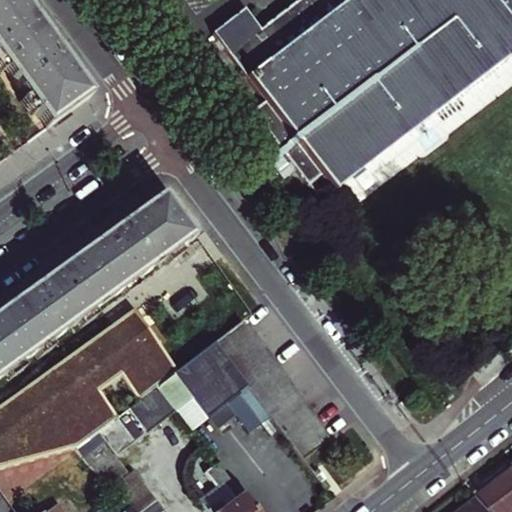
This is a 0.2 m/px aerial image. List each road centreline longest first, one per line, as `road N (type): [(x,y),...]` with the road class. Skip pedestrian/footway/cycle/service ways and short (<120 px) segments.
road 1 (residential): [(419,474),(172,147)]
road 2 (residential): [(0,273),(172,147)]
road 3 (residential): [(143,109),(0,212)]
road 4 (residential): [(143,109),(60,0)]
